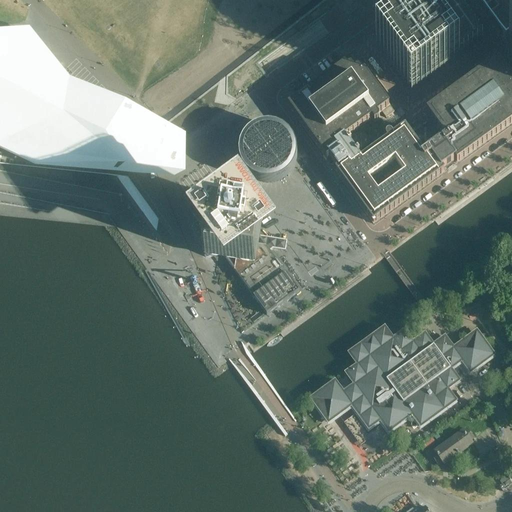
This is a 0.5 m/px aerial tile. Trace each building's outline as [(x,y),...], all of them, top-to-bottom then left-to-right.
[(389,34),(377,43),(412,90),(459,55),(481,39),(452,0),(435,0),(426,7),(425,8),(417,14),(412,17),(402,24),(389,34)] [(511,0),(475,0),(507,44),(511,50),(511,0)] [(188,188),(188,149),(185,148),(139,123),(131,119),(71,88),(61,74),(31,36),(25,30),(0,32),(0,165),(23,167),(53,170),(112,176),(117,177),(119,177),(123,184),(138,204),(141,202),(144,200),(151,194),(145,180),(158,183),(165,185),(176,188),(188,188)] [(331,162),(332,164),(334,167),(337,171),(336,173),(373,224),(444,173),(448,170),(446,169),(449,167),(452,165),(453,167),(453,166),(455,165),(456,164),(511,123),(511,82),(510,84),(508,80),(511,78),(498,60),(422,115),(442,142),(443,143),(440,146),(425,126),(419,117),(408,125),(414,134),(429,154),(427,155),(425,157),(404,128),(393,136),(386,125),(378,115),(382,112),(390,106),(355,58),(288,106),(327,160),(329,159),(331,162)] [(390,106),(382,112),(386,118),(394,112),(390,106)] [(296,158),(296,156),(296,155),(295,151),(295,148),(294,146),(292,143),(291,141),(289,139),(288,137),(286,135),(284,133),(281,132),(278,131),(276,130),(274,129),(271,129),(268,129),(266,129),(263,129),(260,130),(258,131),(255,132),(253,133),(251,135),(249,137),(247,139),(245,141),(244,143),(243,146),(242,148),(241,151),(241,154),(241,156),(241,159),(241,162),(242,164),(243,167),(244,169),(245,171),(247,174),(249,176),(251,177),(253,179),(255,180),(258,182),(260,183),(263,183),(266,184),(268,184),(271,184),(274,183),(276,183),(279,182),(281,180),(284,179),(286,177),(288,176),(289,174),(291,171),(292,169),(294,167),(295,164),(295,162),(296,159),(296,158)] [(134,166),(128,165),(133,174),(130,176),(128,178),(119,177),(117,177),(121,183),(156,231),(158,220),(172,238),(173,236),(175,235),(144,170),(144,169),(134,166)] [(272,256),(267,248),(270,248),(285,251),(285,248),(286,242),(259,237),(262,219),(263,216),(263,214),(261,214),(258,214),(239,211),(239,210),(237,207),(232,201),(229,197),(227,194),(223,197),(196,217),(202,226),(208,234),(206,246),(205,253),(204,256),(204,257),(205,257),(208,258),(227,261),(236,262),(235,271),(249,290),(252,295),(267,316),(275,311),(293,298),(295,296),(299,293),(284,271),(272,256)] [(456,377),(452,372),(459,367),(460,366),(461,366),(462,367),(463,367),(470,376),(495,358),(477,333),(454,350),(448,342),(445,338),(440,341),(433,346),(428,339),(425,335),(420,338),(413,343),(408,336),(405,331),(400,335),(393,340),(392,338),(390,336),(385,329),(348,356),(352,361),(353,363),(356,367),(350,371),(344,376),(345,377),(353,387),(347,391),(343,394),(335,384),(334,383),(309,401),(310,402),(328,427),(352,410),(356,416),(343,425),(360,448),(372,439),(376,444),(387,458),(398,450),(389,437),(412,420),(421,432),(458,404),(453,397),(448,390),(455,385),(459,382),(456,377)] [(472,444),(469,441),(473,438),(467,430),(449,443),(458,455),(467,449),(467,448),(472,444)] [(458,455),(449,443),(431,456),(437,464),(441,461),(444,465),(449,461),(449,462),(458,455)] [(511,486),(509,481),(499,488),(502,493),(511,486)] [(390,511),(400,511),(402,510),(395,503),(389,510),(390,511)]
